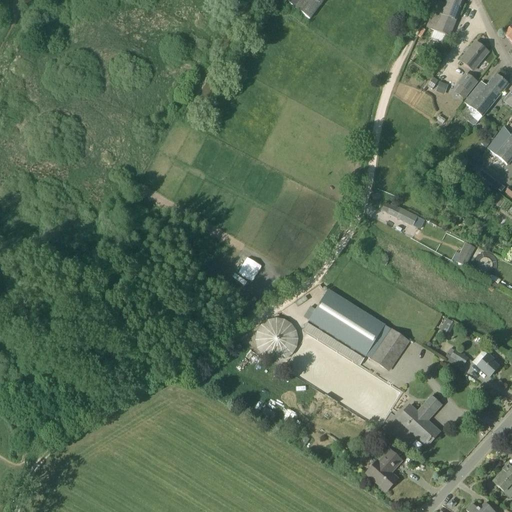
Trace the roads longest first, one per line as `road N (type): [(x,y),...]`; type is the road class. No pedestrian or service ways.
road 1 (track): [(31,471),(53,447),(281,302),(330,261),(357,220),(381,109),(429,0)]
road 2 (unclassified): [(425,511),(511,418)]
